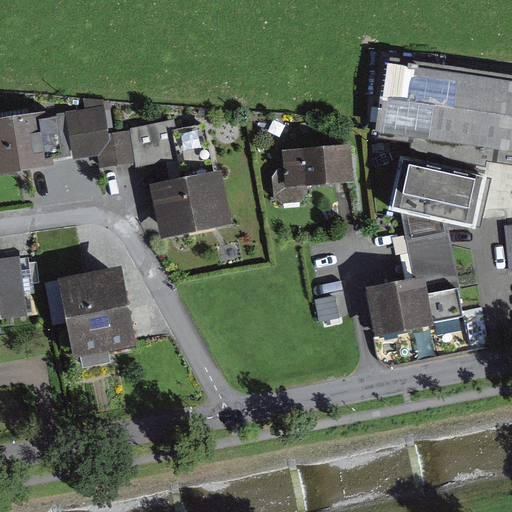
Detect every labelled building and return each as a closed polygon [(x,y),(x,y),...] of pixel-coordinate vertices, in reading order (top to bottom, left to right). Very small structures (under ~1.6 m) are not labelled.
[(511,80),(390,63),(381,127),(511,145),(511,80)] [(102,109),(69,114),(75,155),(108,151),(102,109)] [(41,114),(0,121),(0,169),(49,160),(41,114)] [(168,126),(151,130),(133,133),(139,162),(174,156),(168,126)] [(347,147),(286,154),(289,174),(277,175),(279,199),(305,197),(303,180),(350,175),(347,147)] [(392,209),(403,211),(409,241),(446,234),(443,220),(475,226),(486,178),(402,159),(392,209)] [(216,174),(155,185),(164,231),(225,220),(216,174)] [(446,234),(409,241),(416,281),(370,290),(378,332),(462,317),(446,234)] [(16,260),(0,262),(0,313),(23,311),(16,260)] [(117,272),(65,282),(78,350),(130,340),(117,272)]
